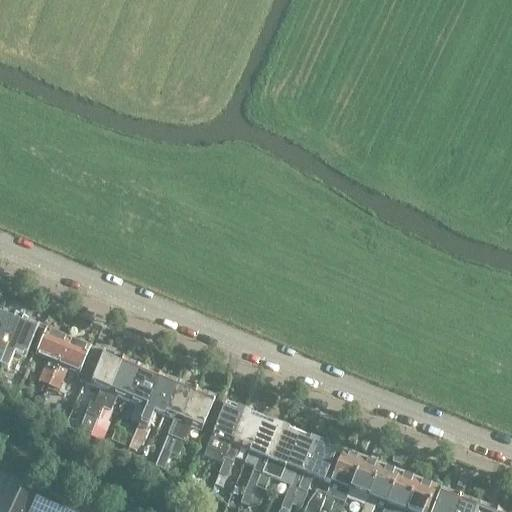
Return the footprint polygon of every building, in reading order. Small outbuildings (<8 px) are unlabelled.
[(0,311),(0,361),(19,318),(0,311)] [(19,318),(0,361),(0,367),(7,371),(13,356),(23,360),(37,326),(19,318)] [(68,340),(46,331),(34,358),(46,363),(37,383),(48,387),(68,340)] [(68,340),(48,387),(59,392),(67,372),(79,377),(78,380),(83,382),(96,352),(89,349),(89,348),(68,340)] [(90,404),(79,431),(91,436),(97,420),(122,362),(103,354),(102,355),(96,352),(83,382),(90,385),(89,387),(99,392),(94,406),(90,404)] [(91,436),(90,438),(102,443),(110,425),(108,424),(111,418),(108,417),(116,399),(126,403),(141,369),(122,362),(97,420),(91,436)] [(141,369),(126,403),(137,407),(131,422),(139,425),(158,377),(141,369)] [(134,438),(129,449),(137,452),(153,414),(164,418),(178,385),(158,377),(139,425),(134,438)] [(178,385),(164,418),(173,422),(154,468),(163,472),(176,440),(196,392),(178,385)] [(196,392),(176,440),(170,455),(178,458),(183,444),(190,429),(200,433),(214,400),(196,392)] [(225,405),(211,438),(203,459),(221,466),(244,412),(225,405)] [(221,466),(219,474),(226,478),(238,449),(249,454),(263,420),(244,412),(221,466)] [(252,472),(243,496),(251,499),(255,490),(255,488),(281,427),(263,420),(249,454),(244,465),(254,469),(252,472)] [(299,435),(281,427),(255,488),(264,492),(269,479),(279,483),(299,435)] [(115,430),(111,442),(129,449),(134,438),(115,430)] [(299,435),(279,483),(289,488),(281,508),(289,511),(292,505),(297,491),(318,442),(299,435)] [(297,491),(292,505),(300,508),(312,480),(328,487),(329,484),(333,474),(334,474),(339,462),(333,460),(337,450),(318,442),(297,491)] [(328,487),(319,510),(322,511),(327,511),(333,500),(344,504),(349,491),(362,460),(342,453),(339,462),(334,474),(333,474),(329,484),(328,487)] [(362,460),(349,491),(367,499),(380,467),(362,460)] [(367,499),(362,511),(372,511),(375,507),(384,511),(398,474),(380,467),(367,499)] [(404,511),(416,482),(398,474),(384,511),(383,511),(404,511)] [(456,487),(463,490),(467,478),(461,475),(456,487)] [(207,481),(203,490),(210,493),(214,484),(207,481)] [(426,511),(436,489),(416,482),(404,511),(426,511)] [(472,492),(482,495),(484,490),(485,486),(476,483),(472,492)] [(80,511),(22,485),(9,511),(80,511)] [(264,494),(255,490),(251,499),(249,502),(259,506),(264,494)] [(488,491),(484,490),(482,495),(480,500),(484,501),(488,491)] [(440,491),(432,511),(431,511),(454,511),(459,499),(440,491)] [(305,505),(302,511),(317,511),(324,496),(315,493),(305,505)] [(454,511),(475,511),(477,506),(459,499),(454,511)]
